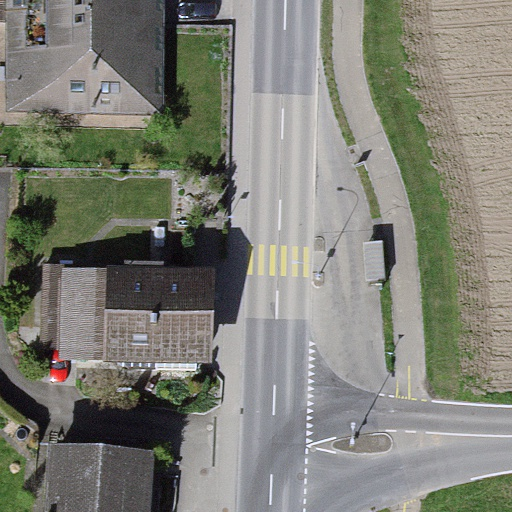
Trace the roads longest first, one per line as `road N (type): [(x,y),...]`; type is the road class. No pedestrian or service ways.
road 1 (primary): [(269,450),(283,0)]
road 2 (secondary): [(269,450),(511,440)]
